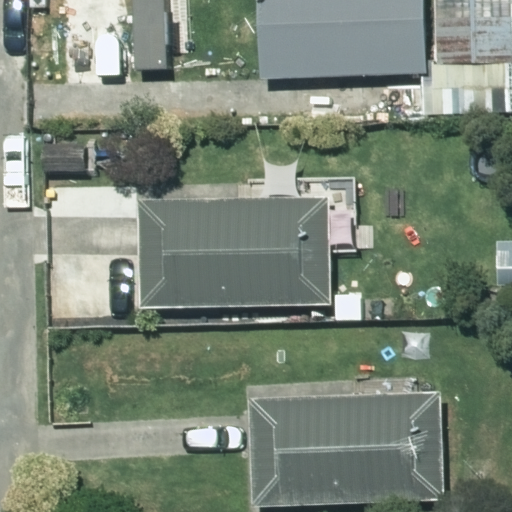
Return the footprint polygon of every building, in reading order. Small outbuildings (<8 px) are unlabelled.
[(263,0),(265,76),(430,72),(428,0),(263,0)] [(511,0),(439,0),(438,72),(446,72),(445,114),(511,115),(511,0)] [(334,202),(144,204),(144,306),(334,306),(334,202)] [(382,234),(348,232),(346,300),(379,301),(382,234)] [(443,394),(253,400),(256,507),(446,501),(443,394)]
